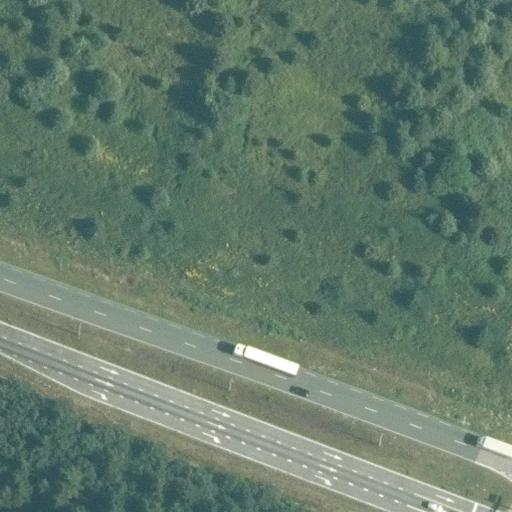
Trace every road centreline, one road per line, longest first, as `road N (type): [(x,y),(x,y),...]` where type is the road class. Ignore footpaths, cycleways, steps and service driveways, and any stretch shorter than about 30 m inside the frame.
road 1 (primary): [(511,466),(0,273)]
road 2 (primary): [(0,334),(461,511)]
